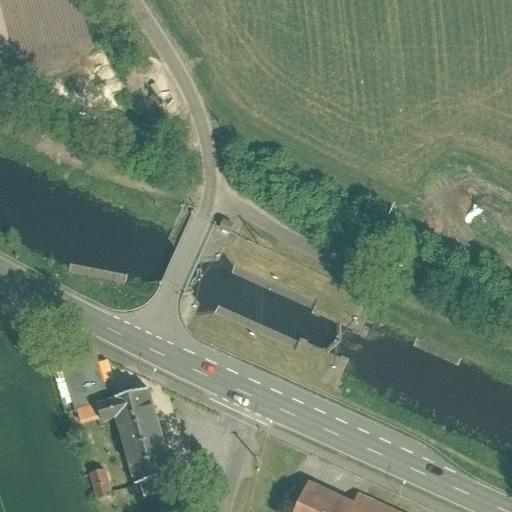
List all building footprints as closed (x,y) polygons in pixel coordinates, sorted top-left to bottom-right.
[(100,139),(76,129),(67,151),(90,161),(100,139)] [(78,413),(101,406),(95,390),(106,386),(96,353),(62,364),(78,413)] [(118,419),(139,487),(182,473),(156,388),(101,406),(105,423),(118,419)] [(107,462),(84,469),(98,511),(121,503),(107,462)] [(353,511),(357,506),(312,485),(299,511),(353,511)] [(395,511),(361,495),(357,506),(353,511),(395,511)]
